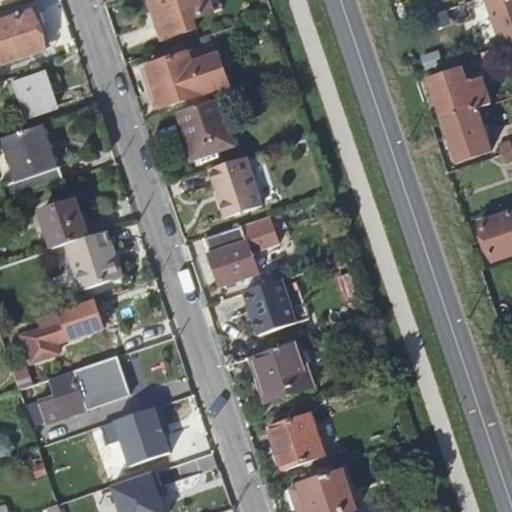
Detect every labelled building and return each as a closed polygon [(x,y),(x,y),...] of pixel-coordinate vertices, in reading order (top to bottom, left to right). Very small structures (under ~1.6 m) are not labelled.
[(209,0),(154,0),(151,1),(163,41),(197,31),(194,21),(214,15),(209,0)] [(421,0),(425,10),(453,0),(421,0)] [(511,0),(484,0),(501,47),(511,43),(511,0)] [(31,12),(0,23),(0,56),(3,65),(45,51),(31,12)] [(260,34),(219,48),(224,64),(260,52),(257,45),(263,43),(260,34)] [(511,43),(501,47),(484,53),(485,60),(511,50),(511,43)] [(164,110),(221,91),(210,59),(193,65),(190,56),(150,69),(164,110)] [(432,82),(446,123),(479,111),(493,106),(484,80),(468,85),(463,71),(432,82)] [(14,84),(21,106),(26,120),(55,109),(43,74),(14,84)] [(5,79),(15,108),(21,106),(14,84),(12,77),(5,79)] [(180,113),(195,160),(235,147),(219,100),(180,113)] [(446,123),(460,165),(494,153),(479,111),(446,123)] [(1,140),(16,184),(59,170),(43,126),(1,140)] [(498,138),(504,156),(511,153),(511,137),(511,138),(510,134),(498,138)] [(0,140),(0,180),(3,189),(16,184),(1,140),(0,140)] [(211,172),(227,221),(264,209),(248,160),(211,172)] [(41,215),(54,251),(68,246),(88,239),(80,216),(76,203),(41,215)] [(511,214),(482,225),(495,263),(511,257),(511,214)] [(261,275),(250,242),(260,238),(256,227),(233,235),(237,246),(211,254),(223,288),(261,275)] [(68,246),(83,293),(124,279),(108,233),(94,237),(88,239),(68,246)] [(246,293),(260,336),(297,324),(283,281),(246,293)] [(43,331),(23,338),(32,365),(58,356),(54,346),(103,329),(94,302),(39,320),(43,331)] [(141,333),(147,349),(176,339),(171,323),(141,333)] [(252,359),(266,404),(314,390),(298,344),(252,359)] [(49,382),(62,420),(131,397),(118,359),(49,382)] [(22,389),(37,384),(29,362),(14,368),(22,389)] [(4,398),(14,426),(29,420),(19,392),(4,398)] [(125,403),(130,417),(159,407),(154,393),(125,403)] [(311,414),(270,429),(285,470),(326,455),(311,414)] [(206,487),(190,438),(148,451),(164,500),(206,487)] [(344,471),(301,486),(309,511),(357,511),(358,511),(344,471)]
